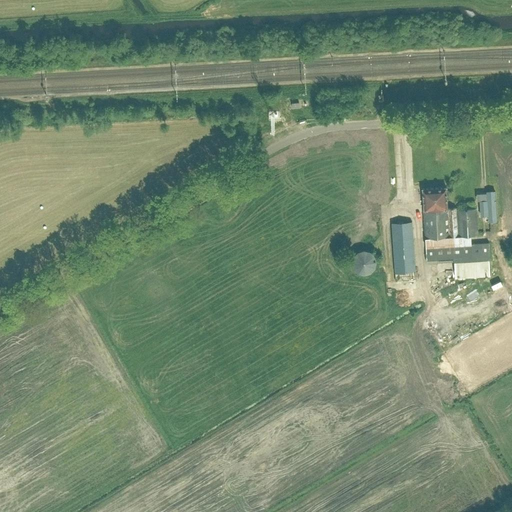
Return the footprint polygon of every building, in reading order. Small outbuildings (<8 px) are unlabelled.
[(425,237),(477,234),(476,208),(456,209),(456,207),(447,208),(446,187),(446,186),(422,188),(425,237)] [(493,187),(485,188),(486,197),(479,197),(480,212),(488,212),(488,219),(495,218),(493,187)] [(395,281),(415,280),(411,221),(391,222),(395,281)] [(488,242),(425,246),(427,262),(453,260),(455,275),(491,273),(488,242)] [(375,258),(374,256),(373,254),(372,253),(370,251),(369,251),(367,250),(365,249),(363,249),(361,250),(359,250),(357,251),(356,252),(355,254),(353,255),(353,257),(352,259),(352,261),(352,263),(353,265),(354,267),(355,268),(356,270),(358,271),(360,272),(362,272),(363,272),(365,272),(367,272),(369,271),(371,270),(372,269),(373,267),(374,265),(375,264),(375,262),(375,260),(375,258)] [(429,316),(423,319),(428,329),(433,327),(429,316)]
